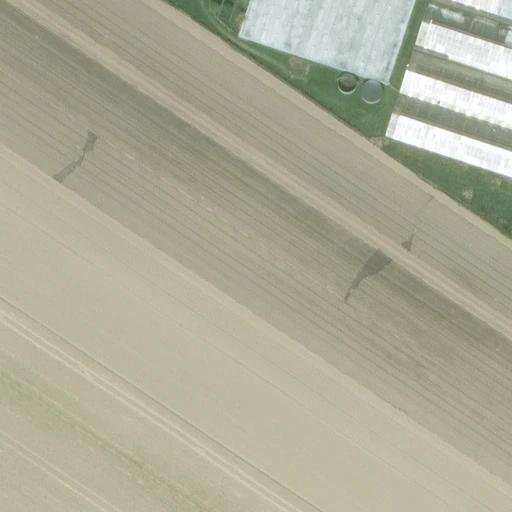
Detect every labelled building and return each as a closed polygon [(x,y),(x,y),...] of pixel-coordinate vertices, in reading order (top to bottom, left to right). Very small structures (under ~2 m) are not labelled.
[(251,0),(239,38),(385,89),(413,0),(251,0)] [(511,0),(436,0),(511,24),(511,0)] [(511,32),(428,5),(414,49),(511,81),(511,32)] [(511,85),(412,53),(384,140),(511,182),(511,85)] [(351,96),(352,92),(351,89),(349,86),(346,84),(342,83),(339,84),(336,86),(334,89),(333,92),(334,96),(336,99),(339,101),(343,102),(346,101),(349,99),(351,96)] [(378,106),(379,103),(378,99),(376,96),(373,94),(369,93),(365,94),(362,96),(360,99),(360,103),(360,107),(363,110),(366,112),(369,112),(373,112),(376,109),(378,106)]
